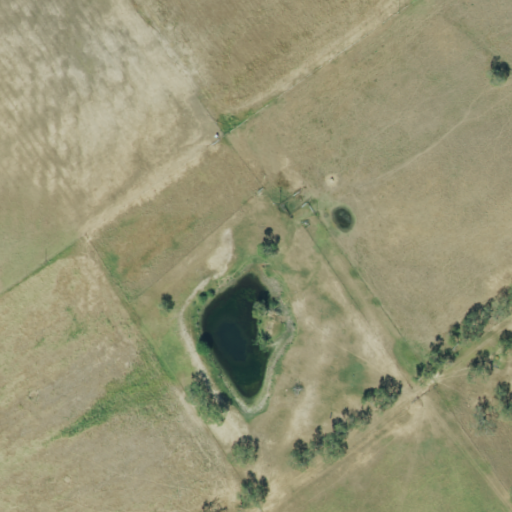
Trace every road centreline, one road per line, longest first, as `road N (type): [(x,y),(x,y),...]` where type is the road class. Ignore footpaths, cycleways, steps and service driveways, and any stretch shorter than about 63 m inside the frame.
road 1 (residential): [(256,511),(511,324)]
road 2 (residential): [(408,404),(412,370),(326,226)]
